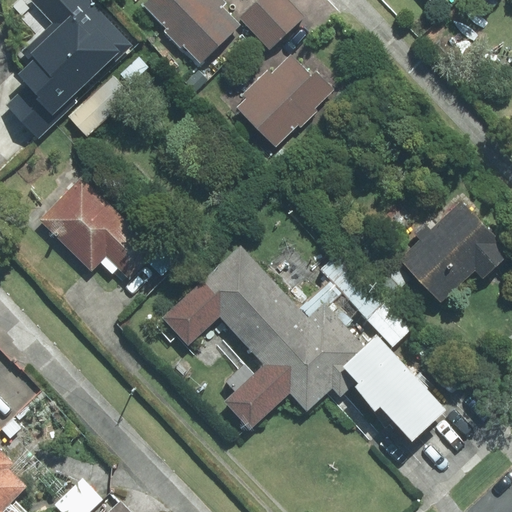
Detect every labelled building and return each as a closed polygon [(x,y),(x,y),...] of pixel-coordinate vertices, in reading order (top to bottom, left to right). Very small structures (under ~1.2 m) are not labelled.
[(34,0),(63,30),(0,91),(0,104),(35,141),(134,45),(90,0),(34,0)] [(221,0),(148,0),(144,4),(202,64),(244,23),(221,0)] [(253,0),(240,13),(270,46),(304,14),(291,0),(253,0)] [(334,89),(294,53),(238,115),(278,151),(334,89)] [(159,252),(80,174),(34,221),(86,274),(108,252),(133,277),(159,252)] [(458,196),(395,258),(440,303),(503,241),(458,196)] [(243,243),(159,315),(189,349),(220,322),(262,369),(223,403),(252,436),(294,399),(312,419),(349,386),(409,454),(453,416),(383,335),(366,349),(327,305),(310,320),(243,243)] [(0,441),(0,511),(4,511),(2,510),(36,477),(0,441)] [(91,511),(105,498),(83,476),(50,508),(54,511),(91,511)] [(138,511),(128,500),(115,511),(138,511)]
